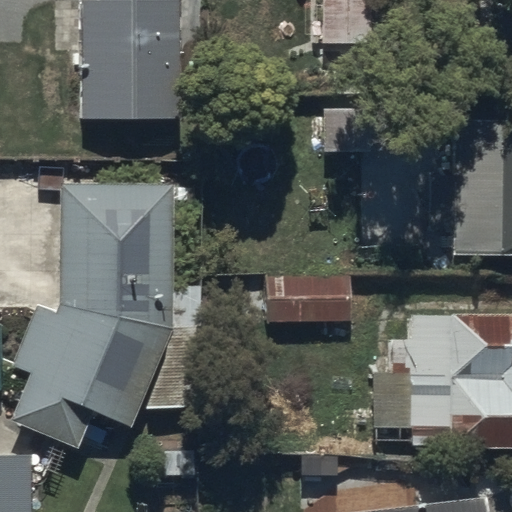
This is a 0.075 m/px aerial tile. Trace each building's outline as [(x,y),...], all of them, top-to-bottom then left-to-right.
[(77,0),(78,113),(167,112),(165,0),(77,0)] [(377,0),(316,0),(317,65),(378,65),(377,0)] [(449,229),(449,249),(511,248),(511,120),(448,121),(449,175),(431,175),(432,229),(449,229)] [(119,425),(163,315),(163,186),(58,186),(58,313),(36,305),(12,365),(28,371),(10,415),(76,441),(87,413),(119,425)] [(258,280),(258,316),(349,315),(349,279),(258,280)] [(343,418),(344,445),(511,443),(511,313),(409,315),(409,339),(393,339),(393,369),(372,370),(373,417),(343,418)] [(0,511),(32,511),(32,453),(0,453),(0,511)] [(481,511),(479,495),(363,511),(481,511)]
